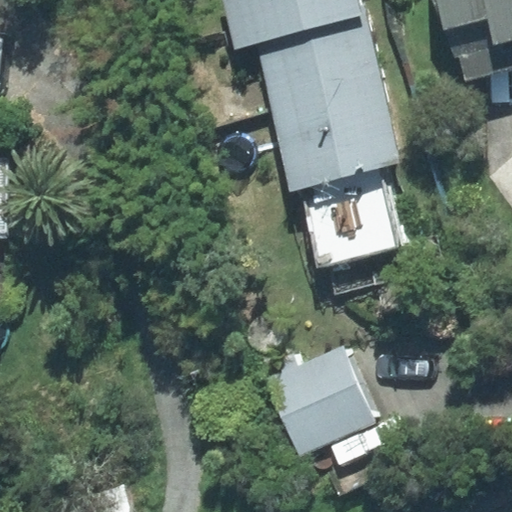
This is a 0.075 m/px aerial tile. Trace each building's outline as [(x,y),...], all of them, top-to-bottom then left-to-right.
[(375,0),(239,0),(255,54),(271,49),(314,200),(423,169),(375,0)] [(511,0),(465,0),(490,92),(511,86),(511,0)] [(0,243),(28,244),(28,168),(0,167),(0,243)] [(351,352),(277,387),(314,465),(389,429),(351,352)] [(46,510),(46,511),(136,511),(127,484),(46,510)]
